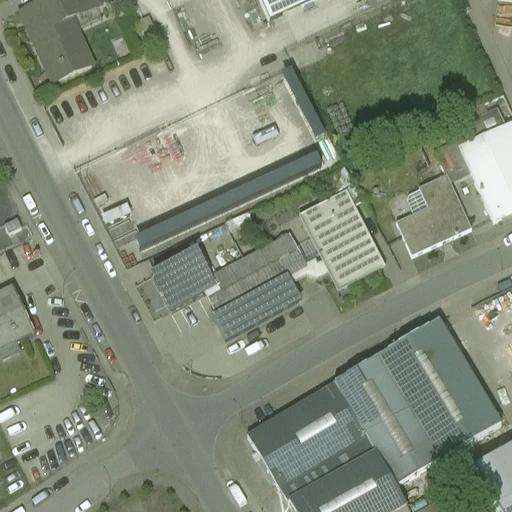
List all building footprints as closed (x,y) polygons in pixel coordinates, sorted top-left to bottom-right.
[(96,9),(91,0),(57,0),(44,6),(22,15),(49,82),(85,68),(66,21),(96,9)] [(255,0),(266,23),(317,0),(255,0)] [(145,18),(133,24),(147,51),(159,46),(145,18)] [(451,134),(456,143),(460,151),(502,132),(495,114),(451,134)] [(511,127),(502,132),(460,151),(471,177),(493,224),(511,215),(511,127)] [(434,153),(447,180),(449,186),(471,177),(460,151),(456,143),(434,153)] [(410,220),(395,226),(411,261),(471,233),(449,186),(447,180),(418,193),(428,212),(410,220)] [(400,201),(410,220),(428,212),(418,193),(400,201)] [(305,269),(294,275),(330,278),(337,292),(381,272),(346,198),(301,219),(324,268),(305,269)] [(287,238),(196,288),(214,319),(294,275),(305,269),(287,238)] [(10,291),(0,295),(0,352),(31,337),(10,291)] [(499,429),(438,324),(244,437),(287,511),(400,511),(406,509),(395,490),(499,429)] [(511,511),(511,453),(474,474),(494,511),(511,511)] [(446,511),(442,503),(426,511),(446,511)]
